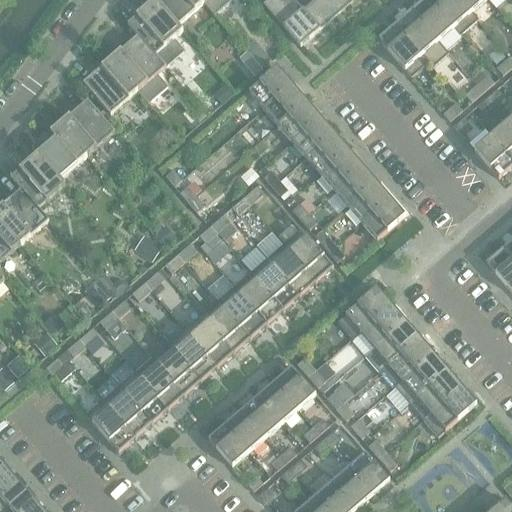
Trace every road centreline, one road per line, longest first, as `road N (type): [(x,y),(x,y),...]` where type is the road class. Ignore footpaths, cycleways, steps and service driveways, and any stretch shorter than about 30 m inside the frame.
road 1 (residential): [(484,233),(349,81)]
road 2 (residential): [(511,367),(434,277),(484,233)]
road 3 (residential): [(0,125),(95,0)]
road 4 (residential): [(105,511),(19,413)]
